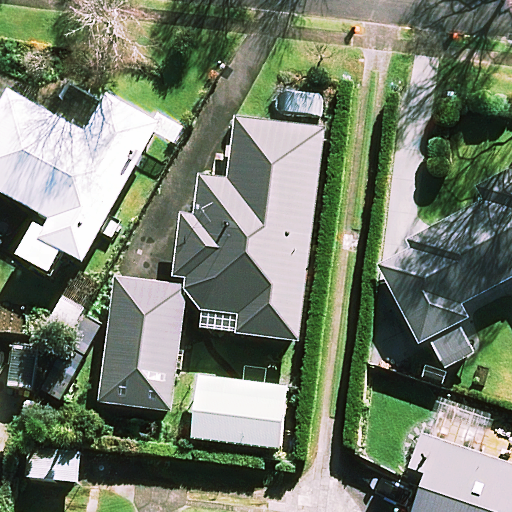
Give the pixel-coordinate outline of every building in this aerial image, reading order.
[(89,139),(13,96),(0,120),(0,194),(43,219),(21,260),(52,277),(64,254),(87,266),(163,129),(111,100),(89,139)] [(329,136),(234,124),(230,158),(209,156),(199,228),(186,227),(180,276),(196,278),(193,301),(209,303),(205,334),(301,347),(329,136)] [(511,176),(475,196),(482,210),(378,265),(438,377),(477,357),(465,334),(469,308),(511,285),(511,176)] [(190,293),(119,285),(104,407),(175,416),(190,293)] [(93,301),(70,288),(48,330),(71,342),(93,301)] [(43,357),(12,356),(10,399),(41,400),(43,357)] [(289,392),(203,383),(196,443),(282,452),(289,392)] [(511,511),(511,469),(441,446),(419,511),(511,511)] [(82,485),(83,457),(35,455),(34,483),(82,485)]
